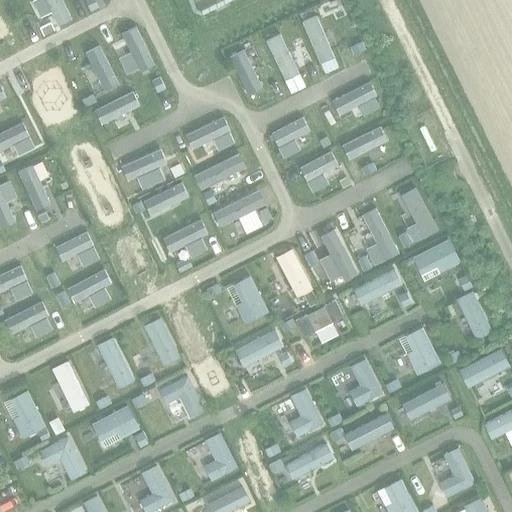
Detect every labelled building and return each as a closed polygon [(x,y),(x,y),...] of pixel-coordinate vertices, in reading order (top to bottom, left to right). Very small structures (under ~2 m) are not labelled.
[(332,57),(349,49),(341,31),(323,39),(332,57)] [(370,136),(388,128),(379,110),(362,118),(370,136)] [(409,215),(426,207),(418,189),(400,197),(409,215)] [(163,244),(180,236),(172,219),(155,227),(163,244)] [(411,257),(420,273),(436,265),(440,272),(460,261),(447,238),(411,257)] [(291,247),(275,256),(296,296),(312,288),(291,247)] [(85,284),(102,276),(94,258),(77,266),(85,284)] [(401,283),(394,268),(352,289),(360,305),(401,283)] [(244,323),(268,311),(249,274),(232,283),(241,301),(235,304),(244,323)] [(455,298),(475,338),(492,331),(472,289),(455,298)] [(342,315),(335,298),(295,319),(303,335),(342,315)] [(143,324),(163,365),(179,357),(159,316),(143,324)] [(439,362),(422,326),(405,334),(412,349),(406,352),(417,374),(439,362)] [(243,366),(283,345),(274,329),(234,350),(243,366)] [(118,388),(134,380),(112,336),(96,344),(118,388)] [(458,369),(467,387),(509,365),(500,348),(458,369)] [(382,392),(365,358),(349,365),(359,384),(348,390),(356,405),(382,392)] [(72,412),(89,403),(67,359),(51,367),(72,412)] [(187,374),(159,388),(166,403),(179,396),(189,416),(205,408),(187,374)] [(323,423),(305,387),(290,395),(300,415),(289,420),(296,436),(323,423)] [(45,426),(27,390),(10,398),(18,415),(12,418),(22,438),(45,426)] [(127,404),(91,423),(99,440),(116,431),(120,438),(139,427),(127,404)] [(511,407),(483,422),(490,438),(511,427),(511,407)] [(385,412),(346,432),(353,446),(393,426),(385,412)] [(237,466),(219,431),(204,439),(214,459),(202,464),(210,480),(237,466)] [(67,436),(39,450),(47,464),(60,458),(70,479),(86,471),(67,436)] [(326,443),(284,464),(292,478),(333,457),(326,443)] [(474,482),(457,446),(443,453),(453,474),(438,482),(445,496),(474,482)] [(148,511),(174,499),(156,464),(141,471),(151,492),(139,498),(145,511),(148,511)] [(417,511),(400,478),(383,486),(391,501),(384,504),(388,511),(417,511)] [(206,503),(209,511),(226,511),(249,500),(241,485),(206,503)] [(105,511),(97,494),(82,501),(87,511),(105,511)] [(487,511),(480,496),(463,505),(466,511),(487,511)]
